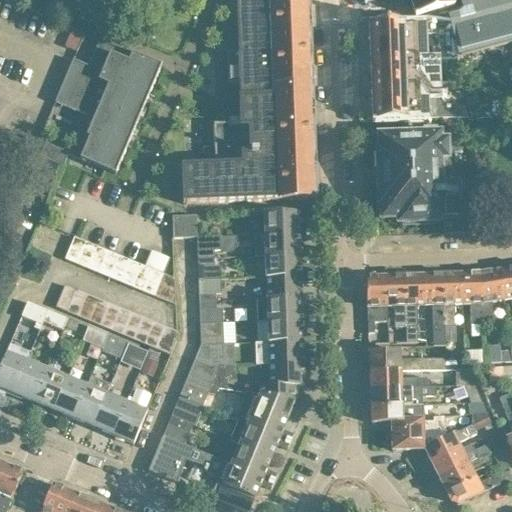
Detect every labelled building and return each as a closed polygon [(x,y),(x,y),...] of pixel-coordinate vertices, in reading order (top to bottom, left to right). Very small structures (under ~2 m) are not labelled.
[(316,200),(309,1),(308,0),(234,0),(239,127),(228,128),(228,124),(213,125),(214,166),(181,168),(182,205),(316,200)] [(409,0),(415,18),(447,10),(453,8),(450,0),(409,0)] [(511,0),(450,0),(453,8),(447,10),(452,30),(459,58),(511,44),(511,0)] [(425,22),(368,24),(372,123),(427,121),(429,123),(430,122),(428,120),(428,100),(440,100),(440,95),(439,84),(444,84),(457,83),(456,59),(459,58),(452,30),(425,31),(425,22)] [(72,28),(64,47),(75,52),(83,33),(72,28)] [(88,138),(79,160),(114,175),(160,66),(99,40),(87,67),(72,61),(54,103),(93,119),(85,137),(88,138)] [(200,126),(185,127),(186,159),(202,158),(200,126)] [(63,166),(68,153),(38,142),(11,131),(6,143),(63,166)] [(471,234),(480,233),(480,218),(459,219),(458,183),(441,184),(440,160),(446,160),(445,141),(439,141),(439,135),(378,137),(378,151),(376,151),(378,206),(380,206),(380,220),(398,219),(398,224),(402,224),(402,226),(433,225),(433,223),(438,223),(438,218),(442,218),(442,219),(443,235),(471,234)] [(263,235),(310,234),(310,226),(298,227),(298,212),(263,214),(263,235)] [(172,239),(196,238),(195,216),(171,217),(172,239)] [(254,258),(264,257),(299,256),(299,243),(310,242),(310,234),(263,235),(253,236),(254,258)] [(221,237),(196,238),(197,260),(214,259),(214,252),(221,251),(221,237)] [(73,238),(64,260),(75,265),(84,242),(73,238)] [(84,242),(75,265),(86,269),(95,247),(84,242)] [(95,247),(86,269),(97,274),(107,252),(95,247)] [(150,251),(144,267),(151,270),(162,275),(169,259),(150,251)] [(107,252),(97,274),(109,278),(118,256),(107,252)] [(118,256),(109,278),(120,283),(129,261),(118,256)] [(265,279),(312,277),(311,269),(300,270),(299,256),(264,257),(265,279)] [(214,259),(197,260),(198,281),(220,281),(220,266),(215,267),(214,259)] [(129,261),(120,283),(131,288),(140,265),(129,261)] [(140,265),(131,288),(142,292),(151,270),(144,267),(140,265)] [(511,268),(498,271),(502,301),(510,300),(511,315),(511,268)] [(151,270),(142,292),(153,297),(162,275),(151,270)] [(501,301),(498,271),(479,274),(481,325),(491,325),(491,303),(501,301)] [(460,274),(441,275),(443,342),(455,341),(454,305),(460,305),(460,274)] [(481,325),(479,274),(460,274),(460,305),(469,305),(469,325),(481,325)] [(162,275),(153,297),(174,306),(174,305),(173,279),(162,275)] [(443,343),(441,275),(422,276),(423,306),(431,306),(432,347),(443,346),(443,343)] [(405,328),(403,276),(386,277),(387,307),(393,307),(394,328),(395,328),(405,328)] [(422,276),(403,276),(405,328),(406,344),(417,344),(416,306),(423,306),(422,276)] [(265,279),(265,301),(301,299),(300,286),(312,286),(312,277),(265,279)] [(386,277),(365,277),(367,334),(374,334),(373,323),(387,323),(387,307),(386,277)] [(220,281),(198,281),(198,303),(216,302),(215,295),(221,295),(220,281)] [(64,286),(55,308),(66,313),(76,291),(64,286)] [(76,291),(66,313),(77,318),(87,295),(76,291)] [(87,295),(77,318),(89,322),(98,300),(87,295)] [(265,301),(257,301),(257,322),(267,322),(313,320),(313,312),(301,313),(301,299),(265,301)] [(98,300),(89,322),(100,327),(109,305),(98,300)] [(198,303),(199,324),(222,323),(221,310),(216,310),(216,302),(198,303)] [(39,332),(43,324),(48,312),(27,303),(21,318),(35,324),(33,329),(39,332)] [(109,305),(100,327),(111,331),(120,309),(109,305)] [(120,309),(111,331),(122,336),(131,314),(120,309)] [(67,320),(48,312),(43,324),(62,332),(67,320)] [(131,314),(122,336),(133,341),(142,318),(131,314)] [(142,318),(133,341),(144,345),(153,323),(142,318)] [(78,324),(67,320),(64,327),(75,332),(78,324)] [(313,320),(267,322),(268,344),(302,343),(302,329),(313,329),(313,320)] [(155,350),(164,327),(153,323),(144,345),(149,347),(155,350)] [(222,323),(199,324),(200,346),(223,345),(222,323)] [(164,327),(155,350),(170,356),(176,342),(175,333),(175,332),(164,327)] [(405,328),(395,328),(396,344),(406,344),(405,328)] [(90,329),(84,343),(102,350),(104,344),(107,336),(97,332),(90,329)] [(116,340),(109,357),(120,362),(121,360),(127,345),(118,341),(116,340)] [(268,344),(254,344),(255,366),(268,365),(315,364),(314,356),(303,356),(302,343),(268,344)] [(9,345),(0,367),(0,395),(3,397),(6,392),(12,394),(12,396),(13,395),(26,362),(27,362),(31,354),(9,345)] [(127,345),(121,360),(141,368),(147,353),(130,346),(127,345)] [(200,346),(194,360),(210,367),(217,367),(223,367),(223,345),(200,346)] [(481,348),(481,351),(482,365),(511,363),(509,352),(500,353),(500,347),(481,348)] [(482,365),(481,351),(462,352),(463,366),(468,365),(482,365)] [(148,352),(141,368),(142,369),(141,372),(153,377),(157,366),(155,365),(159,357),(148,352)] [(399,352),(368,353),(369,373),(400,372),(420,371),(444,370),(444,358),(420,359),(400,360),(399,360),(399,352)] [(194,360),(187,377),(211,387),(217,367),(210,367),(194,360)] [(46,370),(27,362),(26,362),(13,395),(33,403),(46,370)] [(294,387),(304,386),(303,372),(315,372),(315,364),(268,365),(268,388),(259,388),(259,396),(294,402),(294,387)] [(511,367),(500,368),(501,379),(511,378),(511,367)] [(46,370),(33,403),(53,411),(66,379),(46,370)] [(468,371),(455,371),(455,388),(465,387),(474,387),(468,371)] [(400,372),(369,373),(369,390),(427,389),(426,378),(401,379),(400,372)] [(187,377),(178,398),(202,407),(207,395),(214,396),(217,389),(211,387),(187,377)] [(86,387),(73,420),(93,428),(106,395),(110,386),(90,378),(86,387)] [(86,387),(66,379),(53,411),(73,420),(86,387)] [(465,387),(470,404),(481,404),(474,387),(465,387)] [(427,389),(369,390),(370,408),(402,407),(422,406),(422,399),(435,398),(434,389),(427,389)] [(282,431),(294,402),(259,396),(244,394),(234,420),(237,422),(290,443),(293,435),(282,431)] [(126,404),(106,395),(93,428),(113,436),(126,404)] [(511,406),(508,395),(499,399),(511,434),(511,436),(505,439),(505,440),(511,457),(511,406)] [(178,398),(170,417),(185,423),(192,426),(195,427),(202,407),(178,398)] [(147,412),(126,404),(113,436),(124,441),(124,442),(133,446),(147,412)] [(470,404),(468,404),(469,415),(471,415),(486,414),(482,404),(481,405),(481,404),(470,404)] [(402,407),(370,408),(370,424),(390,424),(391,437),(409,436),(408,421),(423,420),(423,414),(422,406),(402,407)] [(471,415),(471,426),(488,419),(486,414),(471,415)] [(170,417),(162,438),(183,446),(189,433),(183,430),(185,423),(170,417)] [(409,436),(391,437),(391,452),(424,451),(434,445),(445,439),(443,418),(433,419),(433,423),(423,423),(423,420),(408,421),(409,436)] [(237,422),(229,442),(239,445),(271,459),(276,446),(287,451),(290,443),(237,422)] [(434,445),(424,451),(431,465),(460,451),(457,444),(476,435),(471,427),(445,439),(434,445)] [(210,498),(244,511),(247,511),(253,499),(254,499),(259,486),(270,490),(270,491),(273,483),(230,465),(225,463),(191,449),(184,446),(162,438),(148,471),(148,472),(176,484),(186,461),(205,469),(203,473),(218,479),(210,498)] [(239,445),(230,465),(273,483),(276,475),(266,471),(271,459),(239,445)] [(461,451),(431,466),(438,480),(481,458),(486,456),(490,454),(486,445),(474,451),(471,445),(461,451)] [(501,449),(491,453),(497,468),(506,463),(501,449)] [(481,458),(438,480),(439,482),(445,493),(475,479),(472,474),(490,465),(486,456),(481,458)] [(0,511),(6,511),(16,488),(23,472),(5,465),(0,475),(0,511)] [(475,479),(445,493),(450,503),(456,505),(501,485),(497,477),(496,475),(478,484),(475,479)] [(61,511),(70,492),(52,485),(40,511),(61,511)] [(82,511),(87,499),(70,492),(61,511),(82,511)] [(103,511),(105,507),(87,499),(82,511),(103,511)]
